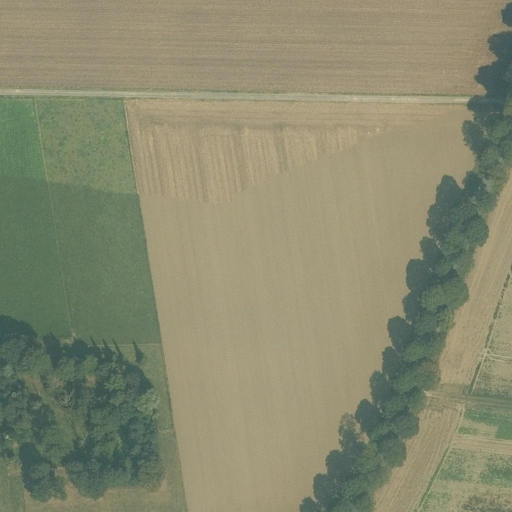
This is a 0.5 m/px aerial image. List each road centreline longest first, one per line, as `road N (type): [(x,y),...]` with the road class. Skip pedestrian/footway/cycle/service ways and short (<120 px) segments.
road 1 (track): [(511,97),(0,92)]
road 2 (tertiary): [(511,141),(355,511)]
